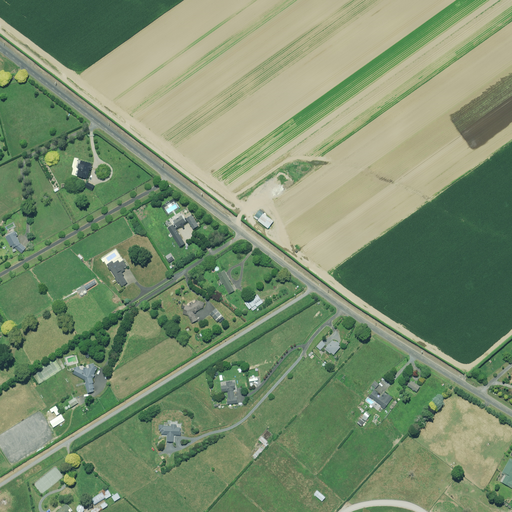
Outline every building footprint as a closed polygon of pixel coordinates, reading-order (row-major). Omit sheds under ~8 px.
[(91,163),(82,161),(81,164),(79,164),(78,168),(80,168),(78,176),(88,179),(90,170),(92,170),(93,167),(91,166),(91,163)] [(95,186),(88,183),(86,188),(93,192),(95,186)] [(274,222),(264,214),(259,221),(269,229),(274,222)] [(187,223),(182,216),(174,222),(178,229),(187,223)] [(199,226),(192,216),(187,219),(194,230),(199,226)] [(185,244),(174,225),(168,228),(180,247),(185,244)] [(17,234),(16,231),(11,234),(11,233),(9,234),(9,235),(6,237),(11,247),(13,246),(14,248),(15,248),(22,253),(26,249),(21,244),(16,235),(17,234)] [(128,267),(124,261),(120,263),(119,261),(114,264),(113,261),(107,265),(110,271),(111,270),(116,278),(115,279),(118,284),(119,283),(122,287),(128,283),(123,276),(124,275),(123,273),(126,271),(125,269),(128,267)] [(230,281),(225,271),(218,275),(222,282),(218,284),(220,286),(224,284),(230,294),(235,291),(230,281)] [(97,284),(95,280),(85,286),(88,290),(97,284)] [(264,303),(258,294),(245,303),(250,310),(251,309),(253,311),(257,308),(264,303)] [(203,308),(205,303),(197,300),(196,303),(194,304),(193,302),(190,304),(191,305),(189,306),(187,305),(184,314),(188,316),(192,324),(199,320),(195,313),(203,308)] [(224,317),(217,309),(211,314),(218,322),(224,317)] [(326,345),(322,341),(317,347),(321,350),(326,345)] [(336,343),(333,341),(325,349),(331,354),(332,353),(334,355),(341,348),(339,346),(340,345),(337,342),(336,343)] [(94,389),(95,389),(94,384),(93,379),(94,379),(96,375),(94,374),(95,372),(96,371),(97,371),(98,368),(95,366),(94,363),(89,365),(89,366),(88,368),(86,367),(84,371),(78,367),(75,374),(85,380),(86,384),(85,384),(88,394),(90,393),(95,392),(94,389)] [(236,389),(235,381),(227,382),(227,386),(222,386),(223,392),(228,392),(229,398),(228,398),(228,405),(238,404),(237,397),(235,397),(234,389),(236,389)] [(412,389),(412,390),(414,392),(415,391),(417,392),(421,387),(412,381),(408,386),(412,389)] [(379,394),(375,391),(370,397),(382,406),(381,407),(385,410),(393,398),(387,394),(384,398),(381,396),(380,397),(378,395),(379,394)] [(72,407),(78,403),(75,398),(69,402),(70,405),(69,405),(69,406),(68,406),(68,407),(68,408),(69,408),(70,408),(70,409),(70,408),(71,408),(72,408),(72,407)] [(375,403),(369,398),(366,402),(373,407),(375,403)] [(177,425),(172,424),(172,426),(160,425),(159,432),(162,432),(162,435),(168,435),(167,442),(174,442),(174,435),(181,436),(181,428),(177,428),(177,425)] [(267,444),(268,442),(270,444),(272,441),(269,439),(267,441),(263,437),(260,441),(264,444),(252,458),(255,460),(267,447),(268,445),(267,444)] [(511,459),(502,474),(505,475),(501,482),(511,488),(511,459)] [(95,505),(106,498),(107,499),(112,496),(108,490),(103,493),(92,499),(95,505)] [(326,498),(318,491),(314,495),(323,502),(326,498)] [(121,498),(118,493),(112,497),(115,502),(121,498)]
